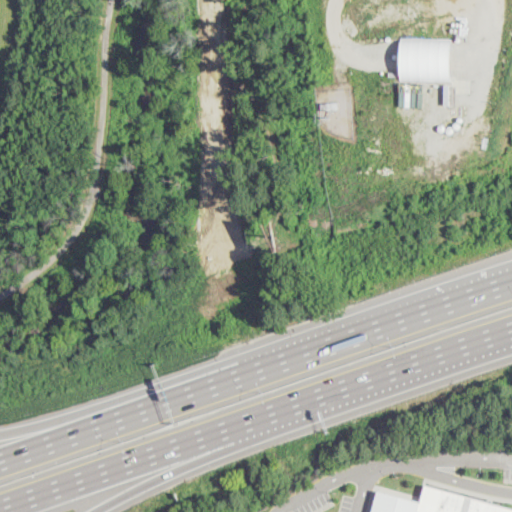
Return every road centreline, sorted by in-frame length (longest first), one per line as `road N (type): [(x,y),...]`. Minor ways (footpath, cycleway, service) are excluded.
road 1 (motorway): [(0,501),(511,322)]
road 2 (motorway): [(94,511),(173,471),(337,407),(391,368)]
road 3 (motorway): [(511,279),(238,379)]
road 4 (motorway): [(238,379),(0,464)]
road 5 (motorway): [(238,379),(0,425)]
